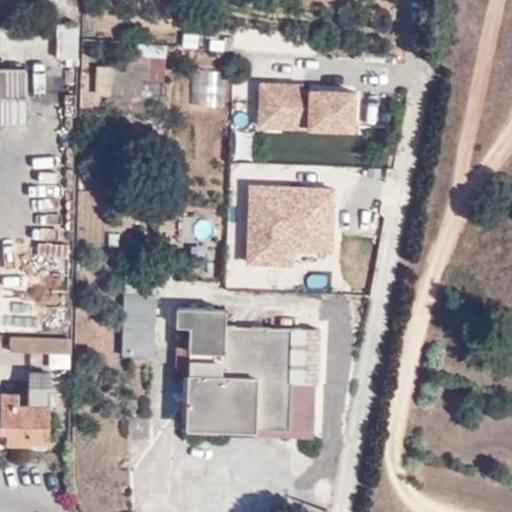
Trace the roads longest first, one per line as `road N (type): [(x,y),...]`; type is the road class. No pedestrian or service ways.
road 1 (track): [(460,511),(425,501),(402,455),(416,364),(459,228),(511,143)]
road 2 (track): [(459,228),(470,123),(501,0)]
